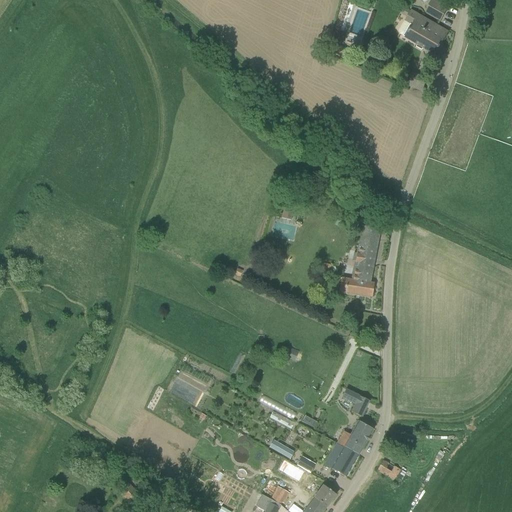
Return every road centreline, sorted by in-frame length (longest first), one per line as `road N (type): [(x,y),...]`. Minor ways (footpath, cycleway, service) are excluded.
road 1 (unclassified): [(338,511),(372,459),(385,417),(394,243),(468,0)]
road 2 (track): [(385,417),(471,417),(511,376)]
